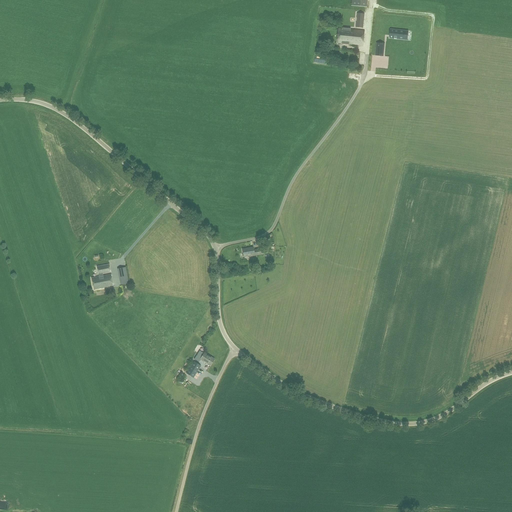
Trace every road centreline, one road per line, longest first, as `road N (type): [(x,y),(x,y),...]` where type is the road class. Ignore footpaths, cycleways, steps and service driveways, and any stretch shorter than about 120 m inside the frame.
road 1 (unclassified): [(234,348),(220,326),(217,253),(208,235),(66,115),(0,101)]
road 2 (unclassified): [(234,348),(295,391),(392,423),(433,419),(511,372)]
